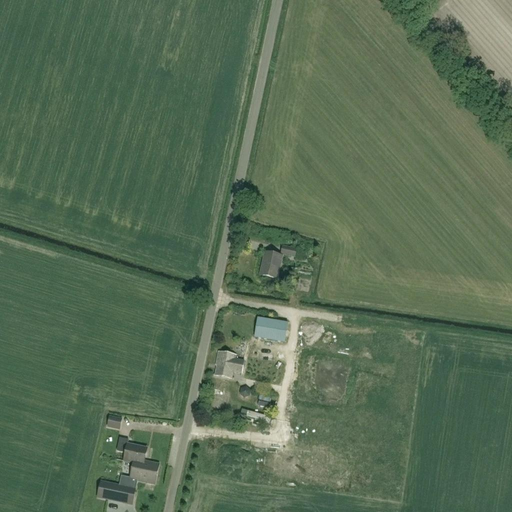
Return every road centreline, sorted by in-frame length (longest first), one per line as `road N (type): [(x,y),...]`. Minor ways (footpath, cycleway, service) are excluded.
road 1 (unclassified): [(168,511),(280,0)]
road 2 (tertiary): [(511,124),(403,0)]
